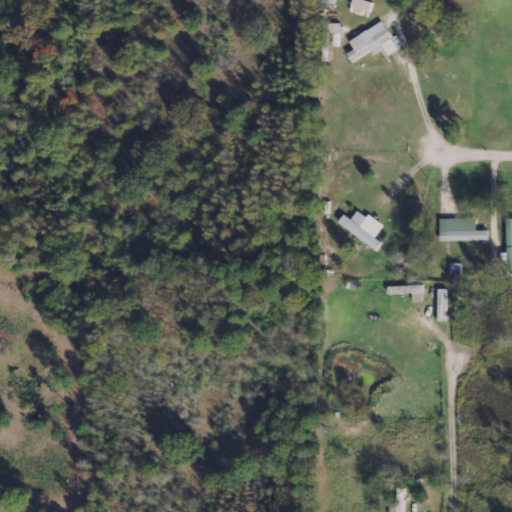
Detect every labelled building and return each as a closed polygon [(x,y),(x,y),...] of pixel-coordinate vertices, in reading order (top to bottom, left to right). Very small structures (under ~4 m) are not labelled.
[(353,0),(350,12),(369,17),(373,3),(362,0),(353,0)] [(352,62),(372,50),(375,55),(384,49),(389,56),(399,50),(382,22),(350,41),(355,50),(347,54),(352,62)] [(376,238),(385,226),(369,215),(367,217),(358,211),(352,220),(345,215),(339,224),(378,250),(383,243),(376,238)] [(442,242),(488,241),(488,231),(477,231),(477,219),(441,219),(442,242)] [(424,302),(423,286),(388,287),(389,295),(413,294),(413,302),(424,302)] [(404,511),(405,488),(396,488),(396,506),(391,506),(390,511),(404,511)]
